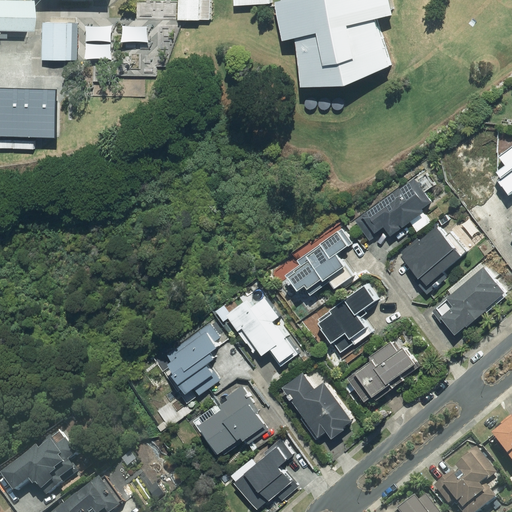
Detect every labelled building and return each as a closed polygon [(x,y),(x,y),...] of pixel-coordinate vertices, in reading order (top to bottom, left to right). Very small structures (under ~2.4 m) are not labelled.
[(201,0),(178,0),(178,21),(201,22),(201,0)] [(228,0),(209,0),(209,21),(228,22),(228,0)] [(316,0),(288,0),(281,1),(276,3),(283,42),(295,40),(318,35),(323,34),(316,0)] [(318,35),(325,67),(339,66),(355,59),(348,28),(377,21),(394,16),(390,0),(316,0),(323,34),(318,35)] [(26,3),(0,2),(0,31),(1,32),(25,32),(26,3)] [(71,22),(41,21),(41,60),(71,60),(71,22)] [(348,28),(355,59),(384,47),(377,21),(348,28)] [(86,40),(85,43),(88,42),(92,41),(97,41),(105,42),(112,43),(111,35),(111,30),(113,26),(106,27),(100,28),(92,28),(86,28),(87,31),(87,36),(86,40)] [(123,37),(121,43),(127,42),(134,41),(142,41),(149,43),(147,37),(147,32),(149,27),(144,28),(137,28),(130,28),(123,26),(124,32),(123,37)] [(318,35),(295,40),(299,69),(325,67),(318,35)] [(91,45),(86,44),(87,50),(87,56),(86,60),(92,60),(97,60),(104,60),(111,61),(111,56),(111,49),(112,45),(105,46),(98,46),(91,45)] [(384,47),(355,59),(366,78),(390,66),(384,47)] [(32,55),(0,53),(0,78),(31,79),(32,55)] [(339,66),(325,67),(326,89),(345,89),(366,78),(355,59),(339,66)] [(326,89),(325,67),(299,69),(302,89),(326,89)] [(57,88),(0,87),(0,134),(56,135),(57,88)] [(305,107),(307,109),(309,109),(311,110),(313,109),(314,108),(316,107),(316,105),(316,103),(316,101),(315,99),(313,98),(311,98),(309,98),(307,99),(306,100),(305,102),(304,103),(305,105),(305,107)] [(319,108),(321,109),(323,110),(325,110),(327,110),(328,109),(330,107),(330,106),(330,104),(330,102),(328,100),(327,99),(325,98),(323,99),(321,99),(320,101),(319,102),(318,104),(318,106),(319,108)] [(333,108),(335,109),(336,110),(338,110),(340,110),(342,109),(343,107),(344,106),(344,104),(343,102),(342,100),(341,99),(339,98),(337,99),(335,99),(333,101),(332,102),(332,104),(332,106),(333,108)] [(79,99),(70,99),(70,126),(79,126),(79,99)] [(461,165),(456,170),(485,204),(497,194),(482,177),(498,163),(474,134),(451,153),(461,165)] [(511,152),(504,159),(510,166),(500,174),(506,182),(503,184),(511,194),(511,152)] [(415,178),(362,215),(365,220),(358,225),(371,243),(386,232),(390,239),(425,215),(421,210),(432,202),(415,178)] [(445,239),(434,225),(399,253),(420,279),(416,282),(428,296),(449,279),(443,272),(466,254),(450,234),(445,239)] [(354,245),(342,229),(299,260),(302,265),(287,277),(297,291),(304,286),(312,297),(330,283),(335,290),(353,277),(338,256),(354,245)] [(506,294),(482,268),(480,266),(431,311),(457,339),(506,294)] [(381,299),(368,282),(322,319),(347,351),(375,329),(363,313),(381,299)] [(263,290),(226,315),(253,353),(259,349),(265,358),(273,352),(282,365),(296,355),(273,322),(281,316),(263,290)] [(174,360),(166,366),(188,394),(215,373),(209,365),(218,359),(213,353),(220,348),(216,343),(224,337),(211,322),(170,355),(174,360)] [(373,361),(349,380),(366,403),(416,365),(403,348),(398,352),(389,341),(369,356),(373,361)] [(346,427),(358,419),(329,378),(317,386),(305,370),(283,386),(320,437),(328,431),(334,440),(348,430),(346,427)] [(220,408),(197,426),(219,454),(241,438),(244,443),(271,423),(243,386),(218,405),(220,408)] [(503,429),(492,437),(493,439),(489,441),(503,461),(507,458),(511,464),(511,418),(501,425),(503,429)] [(42,444),(0,473),(0,479),(11,495),(30,482),(43,502),(63,489),(61,486),(77,474),(69,463),(79,456),(69,441),(57,449),(54,444),(45,449),(42,444)] [(457,476),(454,472),(434,487),(449,506),(454,503),(457,507),(459,506),(460,507),(457,509),(459,511),(481,511),(499,499),(492,490),(500,484),(501,477),(477,447),(460,460),(462,464),(455,470),(458,475),(457,476)] [(252,459),(232,477),(259,510),(293,483),(281,468),(288,462),(277,448),(256,464),(252,459)] [(102,478),(53,511),(118,511),(129,504),(111,479),(106,482),(102,478)] [(437,511),(426,497),(418,504),(415,500),(400,511),(437,511)]
